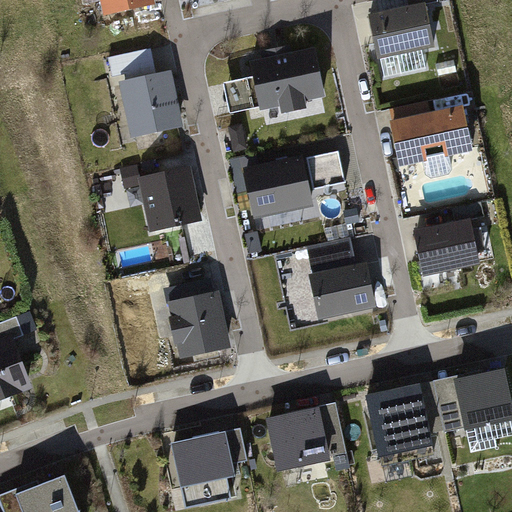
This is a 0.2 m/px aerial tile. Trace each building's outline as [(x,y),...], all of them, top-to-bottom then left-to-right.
[(105,0),(107,11),(155,1),(154,0),(105,0)] [(409,0),(412,8),(428,5),(441,3),(440,0),(409,0)] [(373,17),(382,54),(400,50),(405,74),(430,69),(425,47),(437,45),(428,5),(412,8),(373,17)] [(130,85),(158,79),(151,49),(123,56),(127,73),(130,85)] [(253,61),(262,108),(322,96),(313,49),(253,61)] [(116,76),(127,73),(123,56),(111,58),(116,76)] [(126,85),(137,135),(181,126),(171,76),(158,79),(130,85),(126,85)] [(471,152),(463,109),(393,123),(404,167),(471,152)] [(343,151),(311,157),(316,187),(349,181),(343,151)] [(248,168),(257,215),(314,203),(305,156),(248,168)] [(147,166),(157,222),(208,213),(198,157),(147,166)] [(420,232),(428,270),(478,260),(470,222),(420,232)] [(314,275),(323,318),(374,308),(365,265),(314,275)] [(174,304),(212,296),(208,280),(171,288),(174,304)] [(212,296),(174,304),(178,318),(171,319),(176,342),(188,340),(190,350),(222,344),(212,296)] [(0,346),(0,395),(32,384),(16,340),(0,346)] [(455,381),(468,438),(511,427),(511,412),(502,370),(455,381)] [(371,398),(382,462),(436,453),(426,389),(371,398)] [(277,419),(287,464),(334,453),(325,409),(277,419)] [(231,428),(182,440),(191,479),(241,467),(231,428)] [(83,511),(69,474),(18,494),(25,511),(83,511)]
